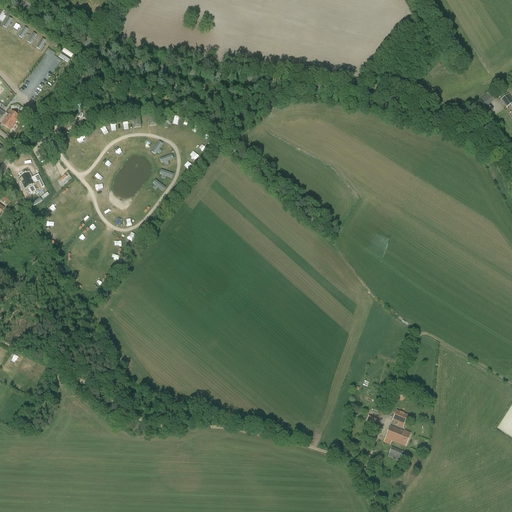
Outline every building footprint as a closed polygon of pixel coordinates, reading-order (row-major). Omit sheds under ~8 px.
[(8,17),(2,26),(6,28),(12,19),(8,17)] [(16,21),(11,30),(17,33),(22,25),(16,21)] [(22,38),(28,29),(24,26),(18,36),(22,38)] [(31,44),(36,35),(33,32),(27,42),(31,44)] [(39,49),(44,42),(41,40),(36,47),(39,49)] [(47,65),(51,68),(50,69),(54,72),(60,63),(56,60),(57,59),(53,57),(47,65)] [(511,99),(508,94),(501,99),(507,107),(510,105),(511,107),(511,99)] [(492,101),(488,95),(480,101),(484,107),(492,101)] [(18,112),(16,115),(12,111),(2,124),(10,130),(17,121),(18,121),(23,115),(18,112)] [(33,185),(35,184),(29,174),(19,179),(25,189),(28,188),(31,194),(36,191),(33,185)] [(34,177),(37,183),(38,182),(42,188),(44,187),(38,175),(34,177)] [(9,204),(12,201),(5,196),(2,199),(9,204)] [(397,398),(400,401),(403,401),(405,399),(406,395),(403,393),(400,393),(398,395),(397,398)] [(404,426),(408,415),(397,410),(392,421),(404,426)] [(405,447),(411,434),(404,431),(404,432),(390,426),(385,439),(405,447)] [(389,454),(401,458),(401,459),(403,452),(392,447),(389,454)]
